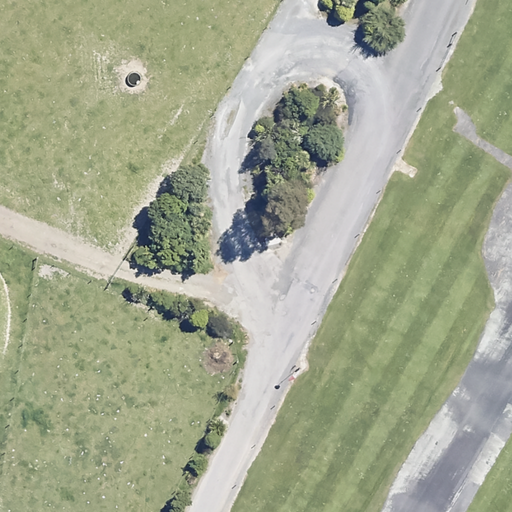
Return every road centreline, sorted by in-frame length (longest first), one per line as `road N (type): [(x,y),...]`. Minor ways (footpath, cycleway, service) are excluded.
road 1 (residential): [(435,0),(269,327),(188,511)]
road 2 (track): [(0,218),(145,276),(251,285)]
